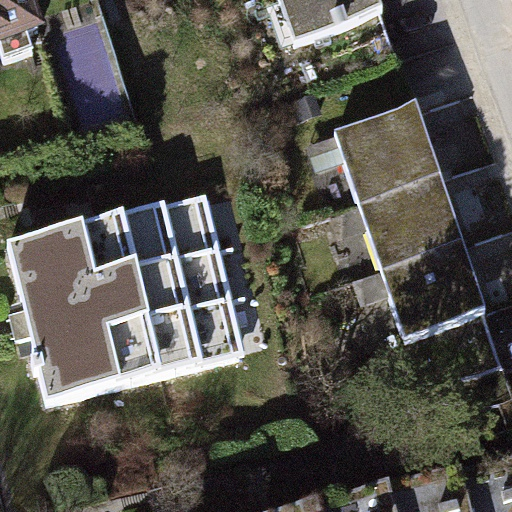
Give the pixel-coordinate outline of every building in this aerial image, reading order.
[(27,0),(0,0),(0,39),(35,31),(27,0)] [(372,0),(289,0),(301,38),(377,14),(372,0)] [(77,56),(79,127),(126,125),(124,55),(77,56)] [(409,124),(327,149),(353,229),(434,202),(409,124)] [(205,200),(11,241),(45,398),(239,357),(205,200)] [(434,202),(353,229),(373,288),(453,262),(434,202)] [(453,262),(373,288),(396,357),(477,330),(453,262)] [(511,511),(511,452),(264,511),(511,511)]
